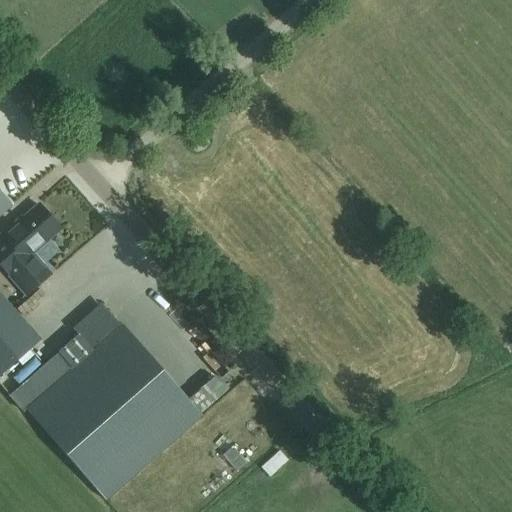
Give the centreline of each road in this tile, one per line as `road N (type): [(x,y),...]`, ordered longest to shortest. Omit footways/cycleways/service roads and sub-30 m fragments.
road 1 (unclassified): [(393,511),(0,68)]
road 2 (track): [(96,184),(313,0)]
